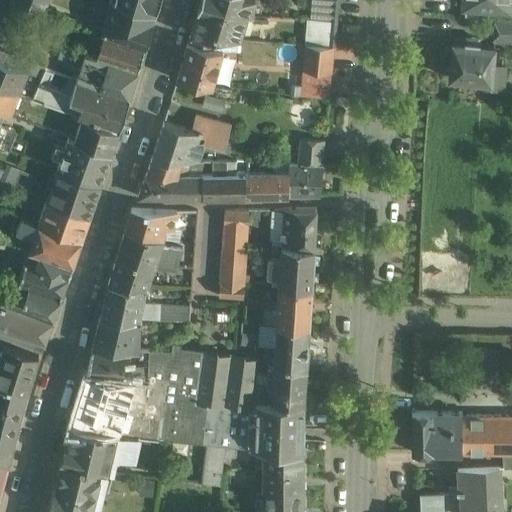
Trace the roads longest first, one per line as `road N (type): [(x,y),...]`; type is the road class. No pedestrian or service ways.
road 1 (residential): [(179,0),(62,355),(24,511)]
road 2 (residential): [(368,320),(389,0)]
road 3 (residential): [(361,511),(368,320)]
road 4 (residential): [(368,320),(511,323)]
